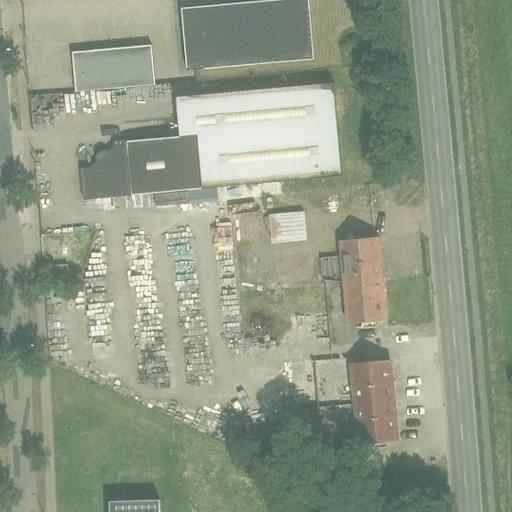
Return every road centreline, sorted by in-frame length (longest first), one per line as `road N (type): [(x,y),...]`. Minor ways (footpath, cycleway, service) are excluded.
road 1 (tertiary): [(423,0),(465,511)]
road 2 (residential): [(18,511),(0,168)]
